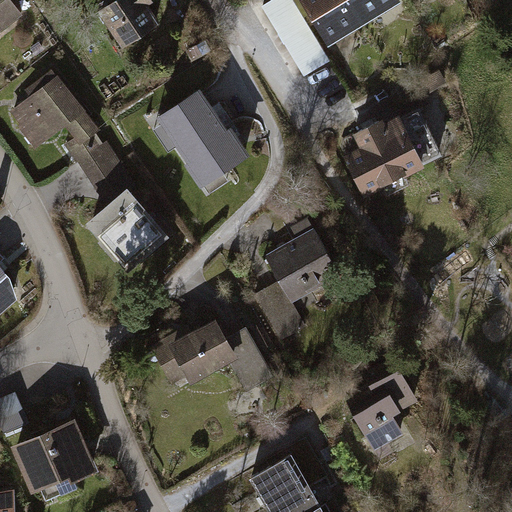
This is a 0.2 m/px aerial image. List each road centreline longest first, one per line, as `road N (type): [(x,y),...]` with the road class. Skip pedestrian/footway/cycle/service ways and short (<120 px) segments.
road 1 (residential): [(217,0),(398,271),(491,380)]
road 2 (residential): [(72,334),(155,511)]
road 3 (residential): [(0,168),(38,233),(72,334)]
